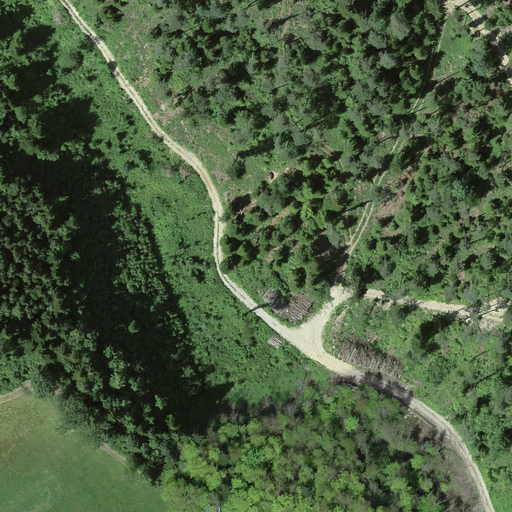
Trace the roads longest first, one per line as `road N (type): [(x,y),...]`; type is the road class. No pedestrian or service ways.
road 1 (track): [(491,511),(467,455),(428,410),(305,348),(225,276),(216,256),(220,203),(201,165),(159,127),(60,0)]
road 2 (track): [(305,348),(343,291),(511,317)]
